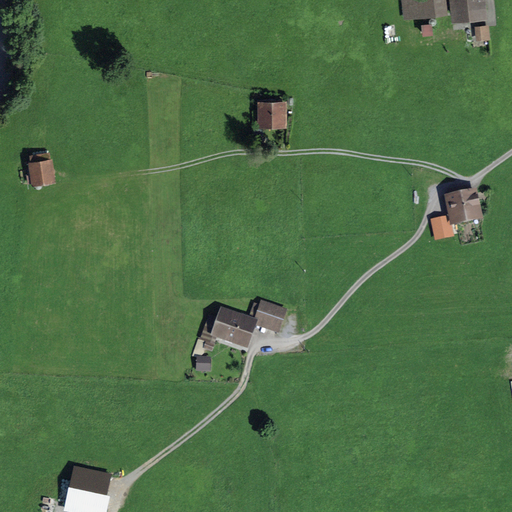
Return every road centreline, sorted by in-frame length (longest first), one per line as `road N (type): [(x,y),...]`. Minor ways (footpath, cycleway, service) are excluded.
road 1 (track): [(120,492),(219,417),(253,354),(305,342),(399,254),(420,229),(435,186),(479,177),(511,153)]
road 2 (track): [(458,181),(327,157),(227,159),(56,192)]
